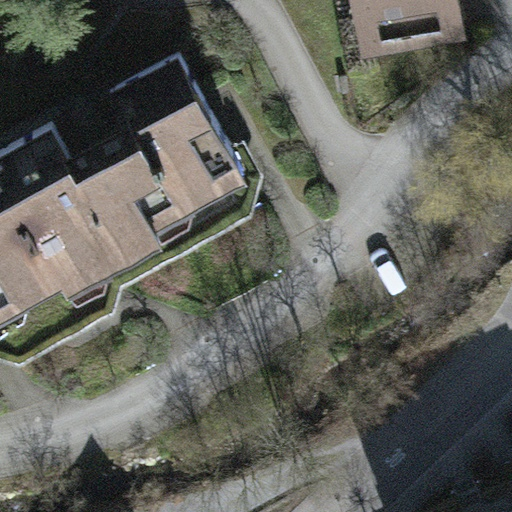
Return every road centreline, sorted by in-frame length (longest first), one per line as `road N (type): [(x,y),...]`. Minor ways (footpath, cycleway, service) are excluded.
road 1 (residential): [(374,205),(233,346),(81,430),(0,449)]
road 2 (residential): [(255,0),(374,205)]
road 3 (residential): [(511,349),(364,511)]
road 4 (residential): [(511,62),(467,91),(374,205)]
